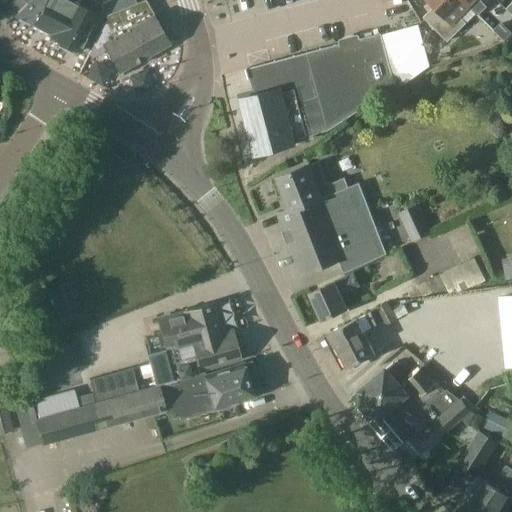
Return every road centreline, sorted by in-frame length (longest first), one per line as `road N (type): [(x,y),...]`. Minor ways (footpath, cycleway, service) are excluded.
road 1 (secondary): [(423,511),(316,387),(219,216),(157,147)]
road 2 (tertiary): [(157,147),(199,81),(187,0)]
road 3 (secondary): [(157,147),(53,84)]
